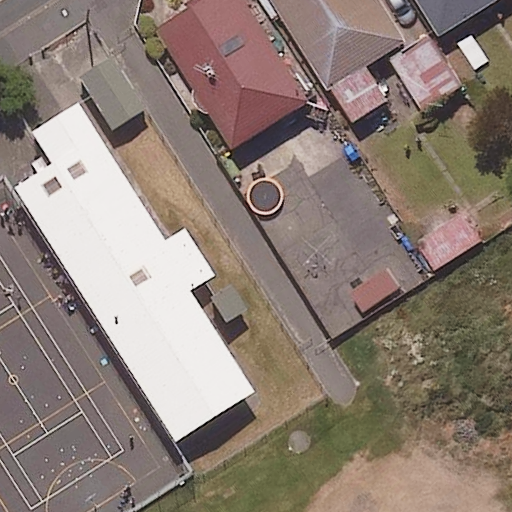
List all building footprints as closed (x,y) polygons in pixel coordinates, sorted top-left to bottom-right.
[(311,95),(250,0),(193,0),(160,21),(237,143),(311,95)] [(408,34),(386,0),(276,0),(352,119),(390,95),(368,60),(408,34)] [(491,0),(422,0),(441,30),(491,0)] [(464,84),(432,32),(391,57),(424,109),(464,84)] [(111,51),(75,76),(112,132),(149,108),(111,51)] [(249,383),(72,102),(27,130),(47,162),(13,183),(170,433),(249,383)] [(483,237),(465,209),(420,237),(437,266),(483,237)] [(401,284),(389,265),(350,290),(362,310),(401,284)]
